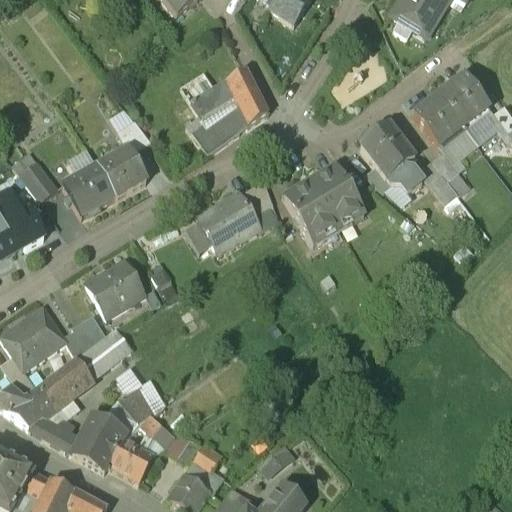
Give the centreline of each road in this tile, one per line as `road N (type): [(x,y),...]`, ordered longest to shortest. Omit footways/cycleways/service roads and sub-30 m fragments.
road 1 (residential): [(0,303),(267,149),(291,125)]
road 2 (residential): [(291,125),(335,139),(451,52)]
road 3 (residential): [(0,436),(124,511)]
road 4 (residential): [(291,125),(359,0)]
